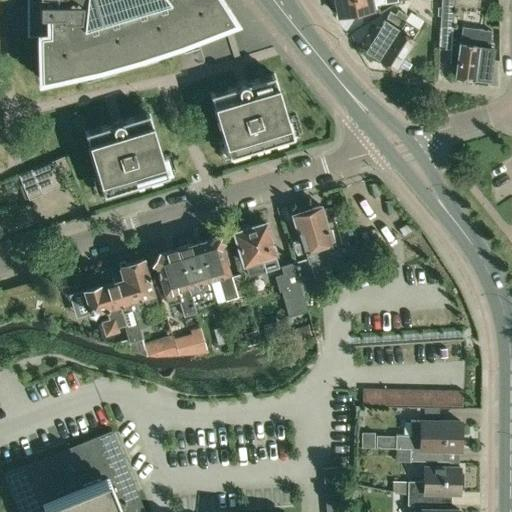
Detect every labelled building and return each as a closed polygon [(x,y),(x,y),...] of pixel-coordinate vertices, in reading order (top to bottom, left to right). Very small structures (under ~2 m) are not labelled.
[(28,22),(28,35),(38,34),(40,79),(81,70),(84,79),(115,69),(113,62),(138,54),(140,61),(157,56),(155,49),(179,41),(182,49),(198,44),(195,35),(235,19),(222,0),(41,0),(41,1),(28,1),(28,22)] [(335,0),(339,15),(373,9),(372,2),(383,0),(335,0)] [(454,0),(441,0),(440,48),(452,48),(453,26),(454,5),(454,0)] [(368,35),(362,44),(364,47),(367,49),(382,58),(382,64),(388,68),(393,66),(395,67),(407,49),(419,28),(404,20),(407,15),(398,10),(395,15),(390,12),(374,37),(372,36),(368,35)] [(462,28),(456,74),(458,75),(457,79),(471,81),(471,77),(489,79),(494,43),(490,43),(492,31),(479,29),(479,31),(462,28)] [(274,73),(210,93),(229,155),(293,136),(274,73)] [(148,112),(84,131),(103,193),(167,174),(148,112)] [(32,169),(20,174),(29,198),(41,193),(32,169)] [(294,262),(295,265),(302,291),(316,286),(309,261),(325,256),(324,253),(333,250),(330,241),(334,240),(330,228),(328,229),(320,205),(319,203),(310,206),(311,208),(296,212),(294,216),(307,258),(294,262)] [(244,262),(245,262),(249,275),(278,266),(265,222),(251,226),(247,224),(239,227),(236,231),(235,231),(238,242),(240,249),(244,262)] [(239,271),(230,274),(230,271),(221,241),(223,236),(215,231),(212,236),(197,241),(208,278),(209,278),(215,297),(224,294),(225,299),(228,308),(240,305),(241,311),(251,308),(245,289),(239,271)] [(215,297),(209,278),(208,278),(197,241),(176,247),(187,284),(188,284),(191,294),(194,303),(203,300),(204,305),(216,302),(215,297)] [(196,311),(194,303),(191,294),(188,284),(187,284),(176,247),(159,252),(154,260),(155,261),(168,303),(180,300),(184,315),(196,311)] [(138,323),(140,330),(144,329),(147,323),(144,313),(148,311),(147,306),(157,302),(143,257),(119,264),(123,276),(124,276),(138,323)] [(308,312),(302,291),(295,265),(281,269),(282,274),(275,276),(280,293),(283,293),(290,318),(308,312)] [(140,330),(138,323),(124,276),(123,276),(84,289),(91,311),(106,307),(109,318),(101,320),(105,334),(119,330),(118,326),(124,324),(129,341),(143,337),(140,330)] [(309,323),(294,327),(297,338),(312,334),(309,323)] [(191,331),(196,351),(208,349),(202,328),(191,331)] [(142,343),(144,353),(157,355),(177,353),(172,334),(144,342),(142,343)] [(258,336),(245,339),(246,341),(247,346),(260,342),(259,338),(258,336)] [(144,353),(142,343),(144,342),(143,338),(129,342),(128,339),(116,343),(123,347),(144,353)] [(462,390),(372,388),(372,404),(462,406),(462,390)] [(411,420),(411,434),(395,434),(395,448),(410,448),(409,460),(447,460),(447,448),(460,449),(460,421),(411,420)] [(4,474),(4,475),(5,475),(20,511),(143,511),(145,511),(112,431),(8,472),(7,473),(4,474)] [(362,433),(362,447),(374,448),(374,433),(362,433)] [(408,480),(407,494),(407,504),(434,505),(434,492),(459,493),(460,466),(424,466),(424,480),(408,480)]
